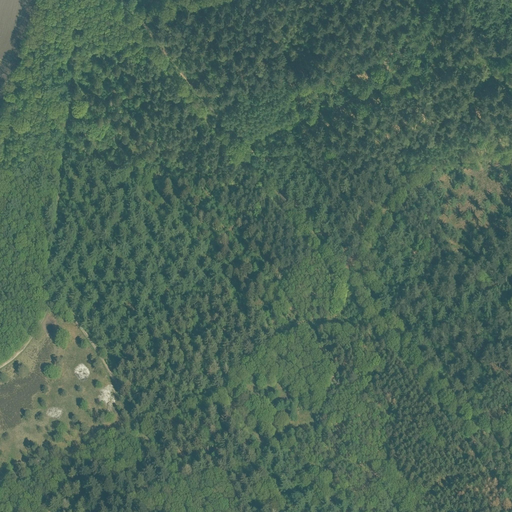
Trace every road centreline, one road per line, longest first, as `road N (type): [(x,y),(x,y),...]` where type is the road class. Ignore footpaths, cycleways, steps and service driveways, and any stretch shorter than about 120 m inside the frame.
road 1 (track): [(511,511),(109,0)]
road 2 (track): [(78,0),(48,303)]
road 3 (track): [(48,303),(91,341),(186,511)]
